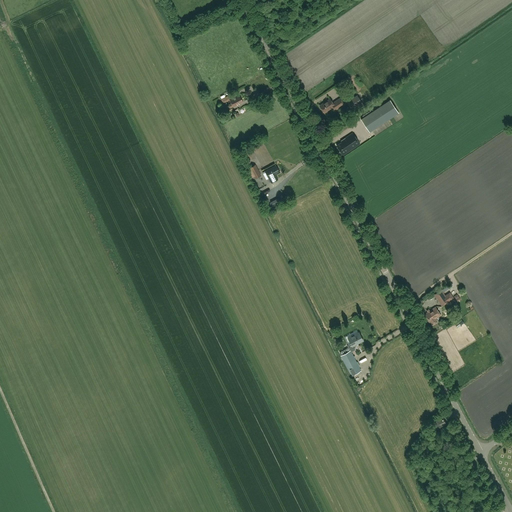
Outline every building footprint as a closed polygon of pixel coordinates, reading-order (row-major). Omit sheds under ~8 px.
[(233,107),(243,102),(240,96),(230,101),(231,103),(229,104),(228,106),(229,107),(231,108),(233,107)] [(362,103),(357,97),(347,103),(352,110),(362,103)] [(330,99),(319,106),(324,113),(333,107),(335,110),(343,104),(339,99),(332,103),(330,99)] [(360,119),(369,132),(398,112),(389,99),(360,119)] [(343,155),(359,144),(352,133),(340,141),(341,142),(336,145),(343,155)] [(255,165),(250,168),(251,168),(247,170),(251,178),(255,176),(256,178),(261,175),(255,165)] [(278,179),(276,175),(281,172),(277,165),(266,171),(272,183),(278,179)] [(438,300),(442,306),(453,298),(450,293),(445,296),(443,294),(444,293),(442,290),(434,295),(436,298),(437,297),(439,300),(438,300)] [(425,315),(430,323),(430,322),(432,325),(433,325),(437,322),(437,321),(436,318),(441,315),(435,307),(426,313),(427,314),(425,315)] [(360,371),(351,352),(355,350),(353,346),(362,341),(358,333),(348,338),(351,344),(347,346),(350,351),(341,356),(351,375),(360,371)] [(438,428),(443,425),(446,424),(443,417),(435,422),(438,428)]
